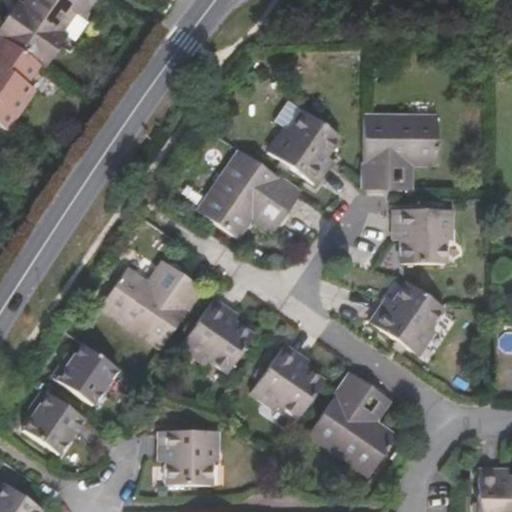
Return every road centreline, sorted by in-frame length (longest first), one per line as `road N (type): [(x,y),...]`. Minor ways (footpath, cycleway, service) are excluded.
road 1 (tertiary): [(0,312),(214,0)]
road 2 (residential): [(377,224),(300,302),(454,425)]
